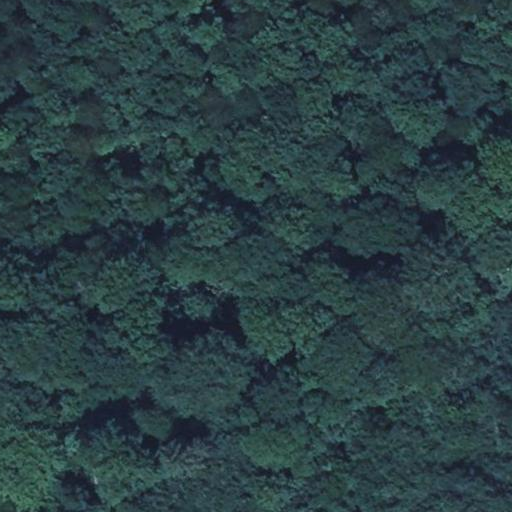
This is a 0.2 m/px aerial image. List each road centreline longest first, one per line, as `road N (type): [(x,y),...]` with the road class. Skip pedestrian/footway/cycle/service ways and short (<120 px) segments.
road 1 (track): [(511,133),(101,237),(75,318),(115,511)]
road 2 (track): [(63,0),(101,237),(0,261)]
